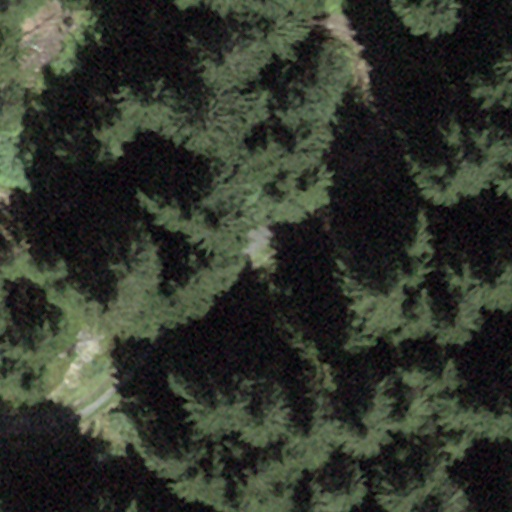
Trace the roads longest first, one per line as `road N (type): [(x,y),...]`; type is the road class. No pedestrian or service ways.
road 1 (track): [(0,379),(385,138),(328,0)]
road 2 (track): [(306,0),(0,138)]
